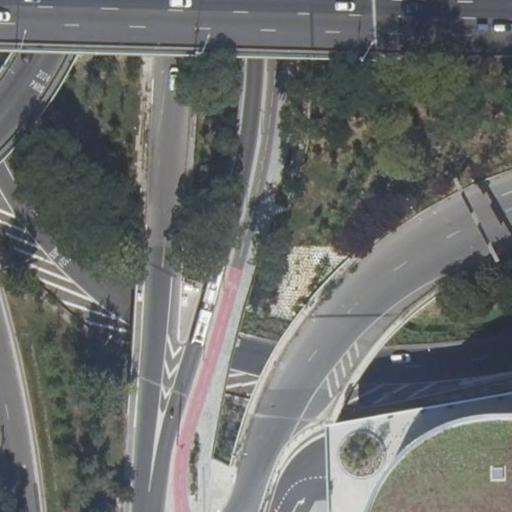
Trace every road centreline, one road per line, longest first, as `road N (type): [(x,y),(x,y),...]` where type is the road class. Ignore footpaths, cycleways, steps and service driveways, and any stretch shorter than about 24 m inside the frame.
road 1 (motorway): [(0,155),(56,247),(94,287),(171,335),(310,368),(511,351)]
road 2 (trunk): [(0,11),(511,20)]
road 3 (primary): [(148,483),(243,177),(255,0)]
road 4 (motorway): [(148,483),(179,0)]
road 5 (trunk): [(245,511),(296,377),(319,347),(398,269),(463,225),(511,208)]
road 6 (motorway): [(0,373),(27,511)]
road 7 (motorway): [(0,110),(30,68),(60,0)]
